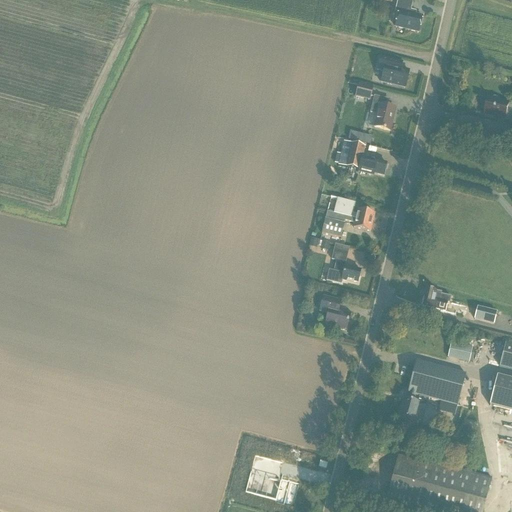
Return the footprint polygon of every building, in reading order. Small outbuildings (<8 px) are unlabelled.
[(395,28),(419,34),(423,16),(416,15),(416,12),(411,11),(413,1),(408,0),(398,0),(395,12),(399,13),(395,28)] [(380,83),(404,89),(409,72),(400,70),(402,63),(381,58),(377,71),(383,72),(380,83)] [(369,101),(372,89),(359,85),(356,97),(369,101)] [(389,131),(395,109),(385,107),(387,100),(374,97),(370,113),(377,115),(374,128),(389,131)] [(488,100),(486,111),(485,115),(505,120),(505,119),(511,120),(511,125),(510,133),(511,133),(511,106),(510,105),(498,102),(498,100),(497,99),(496,98),(494,98),(492,99),(491,101),(488,100)] [(365,148),(344,142),(338,166),(359,171),(358,173),(372,176),(373,174),(384,176),(386,164),(363,159),(365,148)] [(337,200),(334,214),(372,224),(374,215),(358,211),(357,215),(352,214),(354,205),(337,200)] [(327,212),(322,234),(341,239),(345,221),(355,224),(354,229),(370,233),(372,224),(346,217),(334,214),(327,212)] [(306,247),(325,252),(327,244),(308,239),(306,247)] [(328,272),(326,282),(340,285),(341,281),(346,282),(347,281),(358,284),(361,272),(351,269),(351,268),(345,266),(346,263),(347,256),(333,253),(332,259),(332,260),(336,261),(334,273),(328,272)] [(422,307),(445,312),(447,304),(449,304),(451,297),(441,295),(441,293),(426,290),(424,298),(422,307)] [(339,301),(323,297),(319,312),(327,314),(325,325),(346,330),(350,315),(337,311),(339,301)] [(474,320),(494,324),(497,313),(477,308),(474,320)] [(469,362),(472,348),(451,344),(448,358),(469,362)] [(499,367),(511,370),(511,345),(505,344),(499,367)] [(466,374),(417,361),(415,370),(414,370),(406,401),(403,401),(399,418),(422,425),(429,399),(441,402),(438,411),(455,416),(466,374)] [(489,406),(511,411),(511,380),(496,377),(489,406)] [(482,511),(491,480),(398,456),(386,504),(418,511),(482,511)] [(251,476),(246,496),(275,504),(274,506),(293,511),(300,487),(280,482),(280,484),(270,481),(265,500),(257,498),(258,491),(248,489),(252,477),(251,476)]
